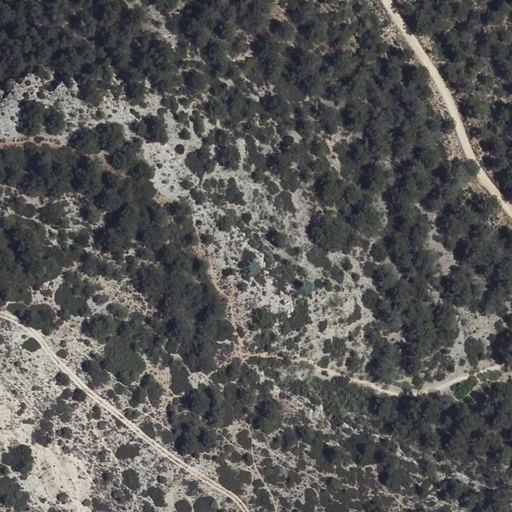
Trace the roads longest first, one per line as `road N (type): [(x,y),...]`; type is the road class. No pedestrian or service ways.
road 1 (track): [(0,316),(38,337),(129,425),(239,499),(246,511)]
road 2 (track): [(511,207),(397,0)]
